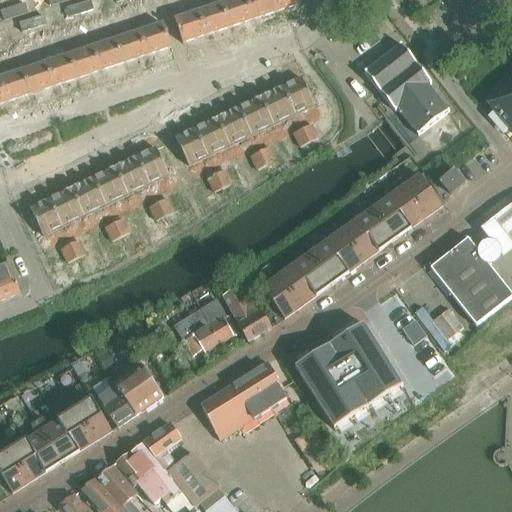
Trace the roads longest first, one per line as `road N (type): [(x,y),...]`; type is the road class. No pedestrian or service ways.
road 1 (residential): [(13,511),(322,320),(511,179)]
road 2 (unknown): [(0,138),(200,70),(221,73),(209,89),(162,114),(0,183)]
